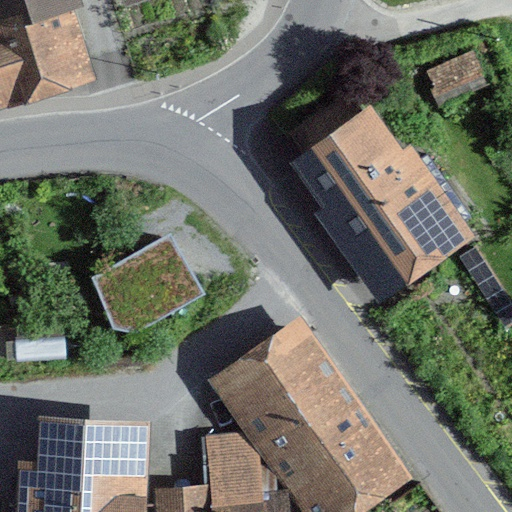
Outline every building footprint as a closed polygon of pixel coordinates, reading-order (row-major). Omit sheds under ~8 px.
[(0,0),(0,98),(71,77),(48,5),(63,0),(0,0)] [(485,84),(480,72),(477,73),(469,54),(427,73),(440,103),(485,84)] [(306,163),(387,277),(461,223),(434,184),(421,193),(355,97),(298,130),(316,156),(306,163)] [(161,235),(100,270),(135,332),(196,297),(161,235)] [(291,480),(313,511),(326,511),(387,471),(288,327),(229,367),(265,419),(258,424),(263,432),(271,427),(302,472),(291,480)] [(68,337),(16,338),(16,359),(68,358),(68,337)] [(142,511),(142,507),(133,497),(128,496),(129,475),(142,476),(144,432),(60,428),(57,470),(35,469),(34,502),(4,500),(3,511),(142,511)] [(214,511),(275,511),(274,496),(256,498),(254,472),(212,484),(214,511)] [(165,500),(164,511),(208,511),(208,498),(165,500)]
